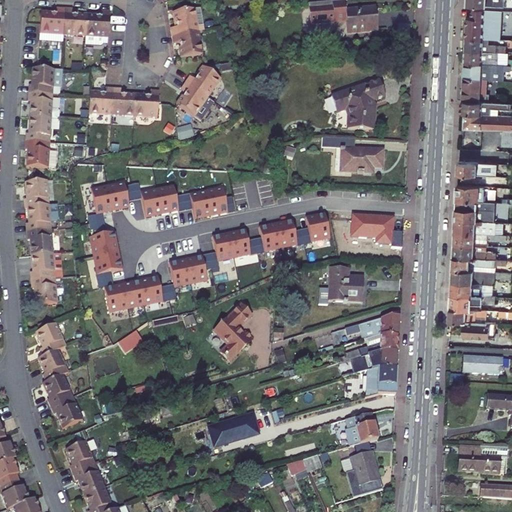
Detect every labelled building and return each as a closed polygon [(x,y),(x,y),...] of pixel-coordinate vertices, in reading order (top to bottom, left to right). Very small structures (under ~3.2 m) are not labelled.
[(507,3),(507,0),(470,0),(470,7),(507,9),(507,3)] [(379,31),(375,7),(345,13),(343,3),(307,9),(311,31),(334,27),(334,25),(346,23),(346,25),(348,37),(379,31)] [(65,44),(65,37),(67,10),(59,9),(58,16),(54,15),(54,14),(44,14),(42,43),(65,44)] [(76,10),(67,10),(65,37),(89,39),(90,16),(80,16),(80,17),(75,17),(76,10)] [(174,30),(175,38),(202,33),(198,11),(177,15),(178,24),(180,24),(181,29),(174,30)] [(475,11),(474,21),(469,20),(468,40),(485,41),(486,22),(490,22),(490,12),(475,11)] [(100,17),(90,16),(89,39),(88,47),(105,48),(108,46),(111,46),(113,13),(104,12),(104,19),(100,18),(100,17)] [(511,19),(511,13),(495,12),(495,23),(506,23),(506,19),(511,19)] [(202,33),(175,38),(177,47),(183,46),(184,50),(182,50),(184,60),(206,56),(202,33)] [(485,41),(468,40),(467,53),(484,54),(485,41)] [(490,54),(484,54),(467,53),(467,65),(497,67),(497,59),(489,58),(490,54)] [(500,67),(497,67),(467,65),(466,80),(488,81),(490,81),(491,71),(499,72),(500,67)] [(210,101),(223,81),(206,69),(200,77),(201,77),(198,81),(193,77),(188,85),(210,101)] [(32,87),(31,96),(56,97),(62,97),(62,90),(65,90),(66,72),(34,70),(33,87),(32,87)] [(487,103),(488,81),(466,80),(465,102),(487,103)] [(381,81),(332,98),(338,114),(349,110),(353,118),(352,128),(375,131),(377,109),(375,110),(372,103),(375,102),(385,98),(381,81)] [(197,119),(210,101),(188,85),(183,91),(189,95),(186,99),(185,98),(179,106),(197,119)] [(102,95),(93,95),(91,116),(114,118),(116,90),(107,90),(107,97),(102,96),(102,95)] [(124,97),(124,91),(116,90),(114,118),(137,119),(139,97),(129,96),(129,98),(124,97)] [(149,98),(149,97),(139,97),(137,119),(160,120),(162,94),(154,93),(153,99),(149,98)] [(31,104),(33,104),(32,121),(54,122),(62,122),(62,113),(60,109),(55,109),(56,97),(31,96),(31,104)] [(511,104),(487,103),(465,102),(464,114),(467,114),(485,115),(493,116),(493,109),(511,109),(511,104)] [(467,114),(466,130),(484,131),(484,130),(485,115),(467,114)] [(511,117),(493,116),(485,115),(484,130),(507,132),(506,146),(511,146),(511,117)] [(53,146),(54,122),(32,121),(31,137),(29,137),(29,145),(53,146)] [(191,125),(178,127),(180,138),(193,136),(191,125)] [(326,147),(342,148),(342,150),(344,150),(343,161),(348,161),(348,172),(371,173),(371,167),(375,167),(384,168),(385,151),(357,150),(358,139),(326,137),(326,147)] [(52,171),(53,146),(29,145),(28,153),(30,153),(29,170),(52,171)] [(500,164),(461,162),(461,174),(499,176),(500,164)] [(28,202),(29,210),(31,209),(53,208),(51,183),(29,185),(30,202),(28,202)] [(109,190),(114,213),(130,209),(130,211),(131,211),(129,204),(136,202),(133,189),(126,190),(125,185),(125,187),(109,190)] [(480,203),(481,188),(460,186),(459,202),(480,203)] [(140,187),(133,189),(136,202),(143,201),(147,221),(147,219),(163,216),(179,213),(179,214),(180,214),(186,212),(193,210),(195,222),(196,222),(196,220),(212,217),(207,194),(191,198),(191,196),(183,198),(177,199),(174,188),(174,189),(174,190),(158,193),(142,197),(142,195),(141,195),(140,187)] [(223,190),(207,194),(212,217),(227,213),(228,214),(237,212),(235,198),(225,200),(223,188),(222,189),(223,190)] [(55,232),(53,208),(31,209),(33,226),(31,226),(31,235),(55,232)] [(510,212),(458,209),(458,221),(497,224),(497,218),(509,219),(510,212)] [(330,241),(325,215),(324,216),(325,217),(307,221),(306,219),(308,232),(301,233),(304,247),(312,245),(311,243),(329,240),(330,241)] [(497,224),(458,221),(457,233),(496,236),(497,224)] [(276,227),(281,250),(297,247),(297,248),(304,247),(301,233),(295,235),(292,222),(292,224),(276,227)] [(104,223),(91,226),(94,240),(91,240),(91,241),(92,241),(100,277),(98,277),(98,278),(99,284),(113,282),(111,275),(124,272),(122,272),(115,236),(117,236),(116,235),(107,237),(104,223)] [(265,253),(281,250),(276,227),(260,231),(260,229),(259,229),(262,241),(255,243),(258,257),(265,255),(265,253)] [(57,257),(55,232),(31,235),(32,243),(34,243),(36,259),(57,257)] [(230,237),(234,260),(250,257),(250,258),(258,257),(255,243),(248,244),(246,232),(245,232),(246,234),(230,237)] [(496,236),(457,233),(456,246),(490,248),(491,248),(491,241),(509,242),(509,237),(496,236)] [(210,257),(212,271),(219,270),(218,265),(219,265),(218,263),(234,260),(230,237),(214,240),(214,239),(213,239),(216,256),(210,257)] [(490,248),(456,246),(456,258),(510,261),(510,255),(499,255),(499,253),(490,253),(490,248)] [(64,256),(57,257),(36,259),(37,276),(35,276),(36,284),(60,282),(66,281),(64,256)] [(203,260),(187,263),(191,286),(207,283),(208,284),(206,272),(212,271),(210,257),(203,259),(203,258),(202,258),(203,260)] [(510,261),(456,258),(455,271),(472,272),(473,267),(498,268),(509,269),(510,261)] [(175,288),(168,289),(171,303),(177,302),(175,291),(176,291),(175,289),(191,286),(187,263),(171,266),(171,265),(170,265),(175,288)] [(350,271),(332,271),(331,292),(319,292),(319,308),(328,308),(328,304),(342,304),(362,304),(363,279),(349,279),(350,271)] [(472,272),(455,271),(454,283),(474,284),(475,272),(472,272)] [(505,279),(505,282),(511,282),(511,274),(498,273),(491,273),(491,278),(505,279)] [(125,288),(129,310),(163,303),(163,305),(164,305),(164,304),(171,303),(168,289),(161,291),(159,279),(158,279),(159,281),(125,288)] [(40,309),(62,307),(60,282),(36,284),(37,292),(39,292),(40,309)] [(474,284),(454,283),(454,296),(496,298),(497,290),(504,291),(505,286),(474,284)] [(496,298),(454,296),(453,309),(484,311),(485,305),(497,306),(498,298),(496,298)] [(453,309),(452,322),(465,323),(488,324),(488,318),(495,319),(502,321),(511,321),(511,312),(484,311),(453,309)] [(229,366),(252,343),(245,336),(243,338),(239,334),(252,321),(242,310),(215,336),(228,350),(221,357),(229,366)] [(361,342),(379,337),(397,337),(399,315),(343,331),(345,337),(358,333),(361,342)] [(154,325),(180,322),(179,316),(154,319),(154,325)] [(488,324),(465,323),(464,336),(495,337),(496,325),(488,324)] [(47,353),(50,361),(64,354),(72,351),(63,328),(42,337),(48,352),(47,353)] [(284,340),(284,330),(273,329),(272,343),(284,340)] [(119,342),(127,353),(145,342),(138,330),(119,342)] [(347,362),(378,353),(397,354),(397,337),(379,337),(361,342),(360,342),(360,349),(343,355),(345,363),(347,362)] [(378,369),(396,369),(397,354),(378,353),(347,362),(351,377),(366,372),(378,369)] [(47,377),(51,384),(67,377),(73,374),(64,354),(50,361),(44,364),(49,376),(47,377)] [(501,378),(502,362),(463,360),(462,375),(501,378)] [(365,400),(380,395),(381,385),(395,386),(396,374),(396,369),(378,369),(366,372),(365,400)] [(51,401),(55,409),(77,399),(67,377),(51,384),(47,386),(53,400),(51,401)] [(395,396),(395,386),(381,385),(380,395),(395,396)] [(511,399),(489,398),(488,411),(510,412),(510,416),(511,416),(511,399)] [(60,416),(62,419),(81,408),(77,399),(55,409),(58,416),(60,416)] [(67,431),(87,422),(81,408),(62,419),(67,431)] [(380,439),(373,413),(348,420),(350,429),(346,430),(351,447),(380,439)] [(260,436),(254,415),(208,429),(211,438),(219,436),(222,447),(260,436)] [(10,437),(8,431),(0,434),(0,459),(15,454),(19,452),(13,437),(10,437)] [(72,468),(75,475),(98,466),(88,443),(90,441),(87,433),(75,439),(78,447),(69,451),(75,467),(72,468)] [(219,436),(211,438),(215,450),(222,447),(219,436)] [(508,461),(508,450),(460,448),(459,474),(482,475),(482,477),(499,478),(500,461),(508,461)] [(379,466),(376,451),(354,456),(360,479),(362,489),(369,488),(371,494),(386,490),(383,479),(380,480),(377,467),(379,466)] [(0,476),(0,477),(3,483),(21,475),(19,469),(21,468),(15,454),(0,459),(0,476)] [(354,481),(360,479),(354,456),(348,457),(354,481)] [(293,475),(308,469),(303,458),(289,464),(293,475)] [(81,481),(87,497),(107,489),(98,466),(75,475),(78,482),(81,481)] [(24,481),(21,475),(3,483),(5,489),(4,489),(10,505),(15,503),(32,496),(26,481),(24,481)] [(511,488),(482,487),(481,500),(511,501),(511,488)] [(115,511),(117,511),(107,489),(87,497),(93,511),(92,511),(115,511)] [(176,495),(183,511),(188,508),(180,492),(176,495)] [(43,509),(37,494),(32,496),(15,503),(18,511),(41,511),(41,510),(43,509)]
